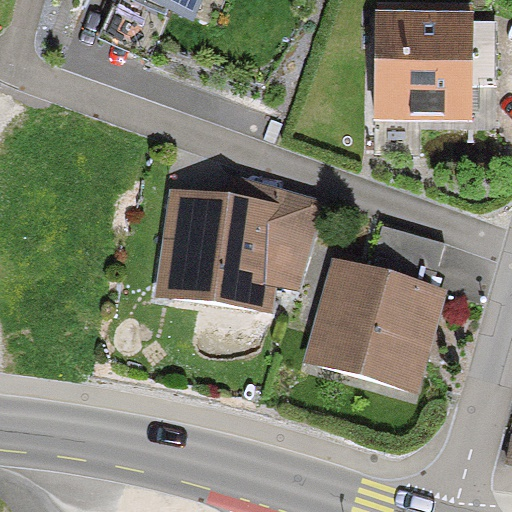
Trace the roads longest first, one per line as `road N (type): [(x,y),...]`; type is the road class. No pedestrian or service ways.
road 1 (secondary): [(0,428),(143,449),(306,490)]
road 2 (residential): [(452,511),(511,312)]
